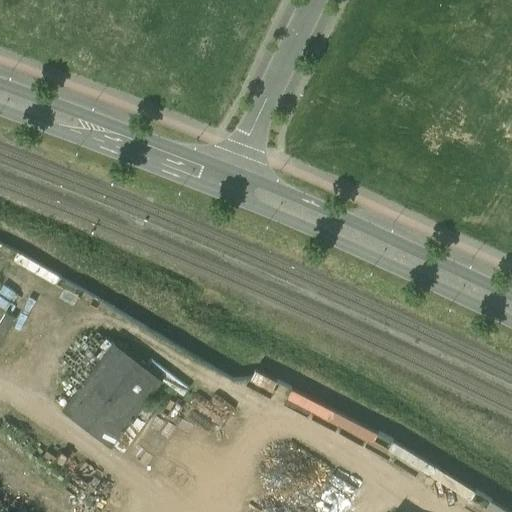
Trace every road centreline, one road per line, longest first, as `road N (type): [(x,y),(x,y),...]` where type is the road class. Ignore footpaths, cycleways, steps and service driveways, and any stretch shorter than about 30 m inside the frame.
road 1 (tertiary): [(227,181),(511,305)]
road 2 (tertiary): [(0,93),(227,181)]
road 3 (unclassified): [(227,181),(313,0)]
